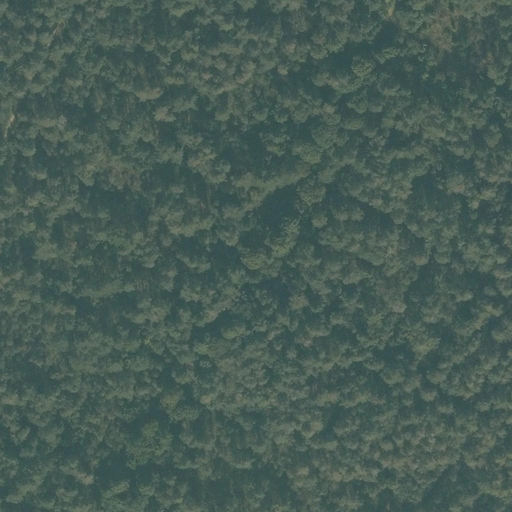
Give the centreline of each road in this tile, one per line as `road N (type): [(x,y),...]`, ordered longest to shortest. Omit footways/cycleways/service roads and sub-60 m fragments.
road 1 (track): [(396,0),(109,511)]
road 2 (track): [(418,511),(482,410),(244,271)]
road 3 (track): [(300,175),(58,30)]
road 4 (track): [(0,158),(10,120),(75,0)]
road 5 (track): [(486,281),(419,356),(422,377)]
